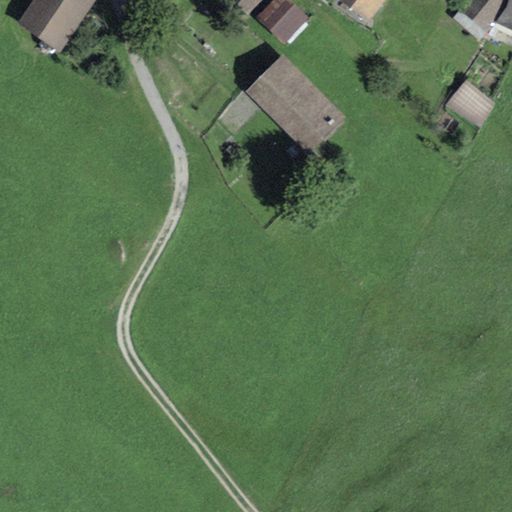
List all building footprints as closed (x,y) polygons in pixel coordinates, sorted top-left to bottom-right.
[(97,1),(95,0),(34,0),(17,25),(60,54),(97,1)] [(264,0),(231,0),(250,16),(264,0)] [(308,20),(284,0),(275,0),(257,21),(284,45),(308,20)] [(388,0),(334,0),(369,26),(388,0)] [(510,0),(468,0),(458,13),(489,37),(498,26),(506,11),(510,0)] [(511,0),(510,0),(506,11),(498,26),(511,31),(511,0)] [(345,121),(283,59),(247,96),(309,157),(345,121)] [(492,100),(465,82),(448,107),(474,126),(492,100)]
